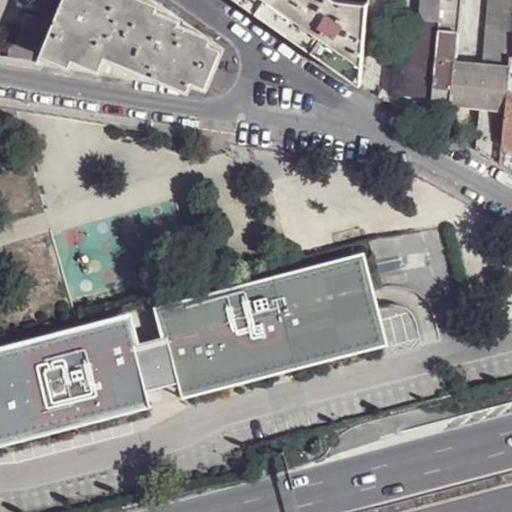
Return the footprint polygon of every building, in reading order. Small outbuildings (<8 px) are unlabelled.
[(62,0),(52,24),(47,37),(42,50),(40,54),(69,66),(73,60),(99,71),(105,59),(184,90),(188,82),(205,88),(220,55),(209,51),(212,42),(180,28),(182,22),(160,13),(162,6),(147,0),(62,0)] [(239,0),(286,33),(309,0),(239,0)] [(309,0),(286,33),(313,52),(316,48),(309,42),(338,1),(335,0),(309,0)] [(426,0),(425,21),(438,23),(439,0),(426,0)] [(463,0),(439,0),(438,23),(434,59),(453,62),(457,62),(463,0)] [(511,0),(490,0),(484,65),(510,68),(511,59),(511,48),(511,46),(511,0)] [(368,5),(338,1),(309,42),(316,48),(313,52),(361,86),(368,5)] [(25,15),(21,33),(47,37),(52,24),(25,15)] [(390,94),(431,98),(434,59),(438,23),(425,21),(397,19),(390,94)] [(8,57),(37,62),(40,54),(42,50),(47,37),(21,33),(13,32),(8,57)] [(431,98),(430,105),(449,107),(453,62),(434,59),(431,98)] [(449,107),(481,111),(506,113),(508,92),(510,68),(484,65),(457,62),(453,62),(449,107)] [(502,164),(511,169),(511,93),(508,92),(506,113),(503,145),(504,146),(502,164)] [(481,111),(477,150),(502,164),(504,146),(503,145),(506,113),(481,111)] [(142,403),(139,393),(178,383),(181,393),(388,339),(366,257),(155,312),(162,337),(127,346),(120,321),(0,351),(0,439),(49,427),(52,423),(56,420),(60,418),(66,417),(71,418),(75,420),(142,403)]
